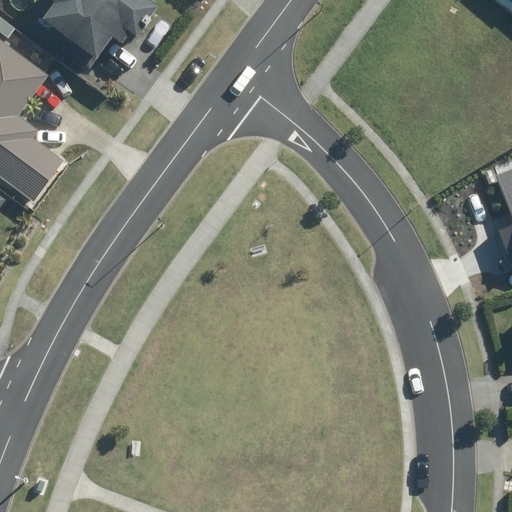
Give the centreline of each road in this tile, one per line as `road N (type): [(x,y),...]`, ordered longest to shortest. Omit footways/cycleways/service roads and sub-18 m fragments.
road 1 (tertiary): [(447,511),(449,378),(417,271),(376,200),(337,155),(243,72)]
road 2 (tertiary): [(30,384),(71,311),(243,72)]
